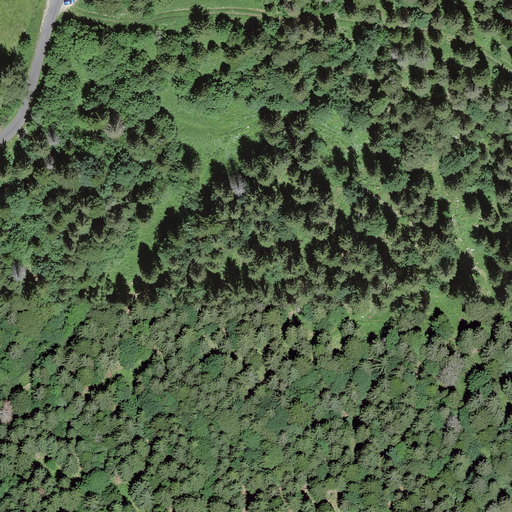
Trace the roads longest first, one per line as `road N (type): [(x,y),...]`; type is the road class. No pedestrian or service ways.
road 1 (track): [(54,6),(121,19),(241,10),(429,27),(511,69)]
road 2 (unclassified): [(56,0),(25,110),(0,139)]
